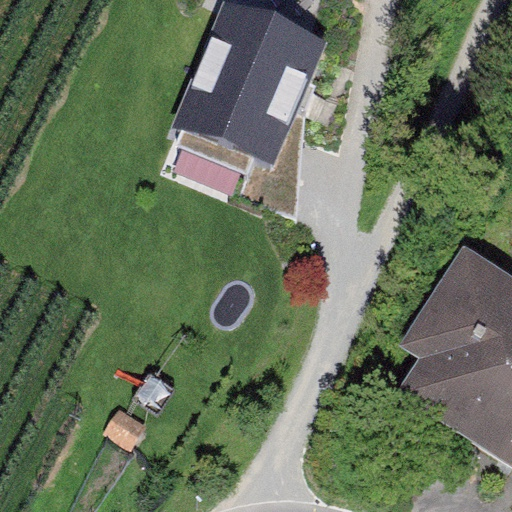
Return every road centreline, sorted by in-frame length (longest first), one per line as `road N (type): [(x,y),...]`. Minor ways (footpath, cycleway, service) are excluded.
road 1 (track): [(262,511),(261,494),(336,322),(499,0)]
road 2 (track): [(336,322),(384,0)]
